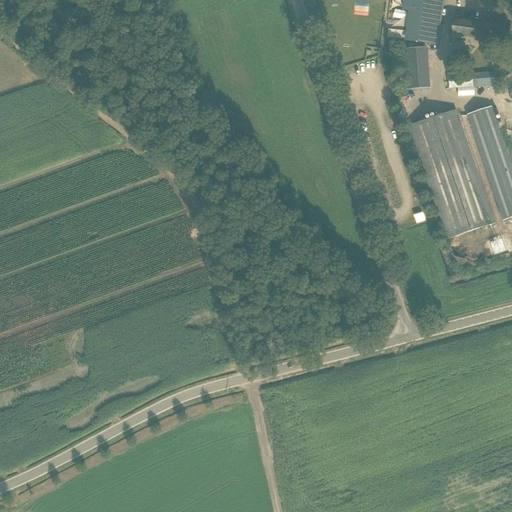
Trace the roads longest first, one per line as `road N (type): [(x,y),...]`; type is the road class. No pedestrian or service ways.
road 1 (track): [(244,377),(195,198),(0,34)]
road 2 (unclassified): [(0,489),(211,386),(409,337)]
road 3 (unclassified): [(409,337),(296,0)]
road 4 (track): [(244,377),(277,511)]
